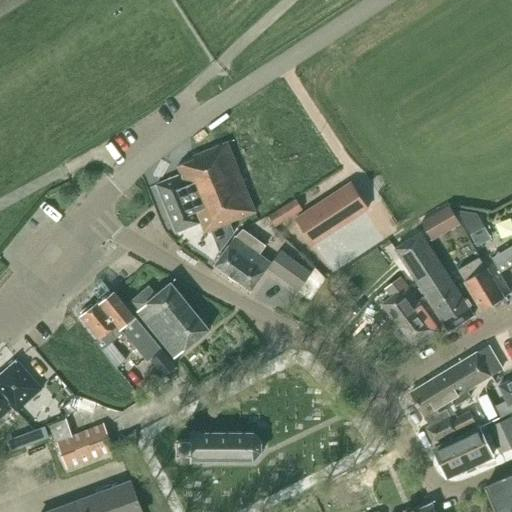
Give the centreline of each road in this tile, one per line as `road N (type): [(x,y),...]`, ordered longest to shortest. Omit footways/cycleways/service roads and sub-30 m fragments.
road 1 (unclassified): [(90,219),(162,146),(380,0)]
road 2 (residential): [(371,387),(90,219)]
road 3 (residential): [(511,470),(454,496),(432,493),(371,387)]
road 4 (residential): [(371,387),(511,317)]
road 5 (tertiary): [(0,319),(90,219)]
